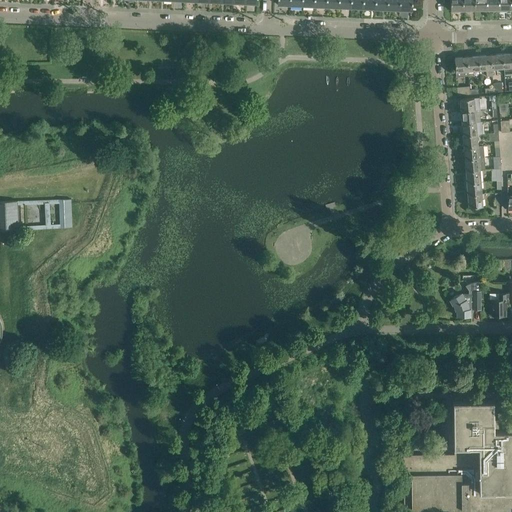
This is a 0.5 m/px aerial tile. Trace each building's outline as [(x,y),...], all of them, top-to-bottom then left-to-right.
[(375,0),(363,0),(363,8),(375,9),(375,0)] [(387,0),(375,0),(375,9),(387,9),(387,0)] [(400,0),(387,0),(387,9),(400,10),(400,0)] [(412,10),(412,7),(412,0),(400,0),(400,10),(412,10)] [(450,0),(450,10),(463,10),(462,0),(450,0)] [(474,0),(462,0),(463,10),(475,9),(474,0)] [(474,0),(475,9),(487,9),(486,0),(474,0)] [(486,0),(487,9),(499,9),(498,0),(486,0)] [(498,0),(499,9),(499,11),(506,11),(506,9),(511,9),(510,0),(498,0)] [(504,74),(511,73),(511,52),(503,53),(504,68),(504,74)] [(492,69),(504,68),(503,53),(491,54),(492,69)] [(486,69),(486,76),(492,76),(492,69),(491,54),(479,55),(480,70),(486,69)] [(468,70),(480,70),(479,55),(467,56),(468,70)] [(468,76),(468,70),(467,56),(454,57),(456,77),(468,76)] [(501,82),(493,83),(493,87),(494,92),(502,91),(502,87),(501,82)] [(470,94),(469,89),(469,86),(457,87),(457,95),(470,94)] [(479,97),(460,99),(461,111),(480,109),(479,97)] [(461,111),(462,123),(480,121),(480,116),(482,115),(482,109),(480,109),(461,111)] [(500,120),(501,132),(510,131),(509,119),(500,120)] [(462,123),(463,135),(477,134),(483,133),(482,121),(480,121),(462,123)] [(489,141),(499,140),(498,132),(494,132),(489,133),(489,141)] [(463,135),(464,147),(478,146),(477,134),(463,135)] [(464,147),(465,159),(485,157),(484,145),(478,146),(464,147)] [(465,171),(480,170),(486,169),(485,157),(465,159),(465,171)] [(492,169),(492,172),(492,181),(497,180),(501,180),(501,174),(501,172),(501,168),(497,168),(492,168),(492,169)] [(480,170),(465,171),(466,183),(481,182),(480,170)] [(466,183),(467,195),(482,194),(481,182),(466,183)] [(482,194),(467,195),(468,207),(483,206),(482,194)] [(0,227),(0,230),(18,229),(17,201),(0,201),(0,227)] [(469,294),(462,294),(462,293),(450,300),(453,305),(454,305),(455,311),(457,311),(457,316),(470,316),(470,309),(481,309),(481,281),(478,281),(475,281),(473,282),(470,283),(468,284),(466,285),(468,290),(469,294)] [(511,302),(511,281),(509,281),(509,293),(499,293),(499,299),(492,299),(492,316),(493,316),(495,317),(497,317),(499,316),(504,315),(504,308),(505,308),(505,302),(511,302)] [(28,406),(29,388),(11,388),(11,397),(17,397),(17,406),(28,406)] [(511,429),(494,430),(494,424),(498,424),(498,415),(494,415),(493,400),(453,400),(453,454),(403,454),(404,506),(411,506),(411,511),(461,511),(462,511),(510,511),(510,506),(511,505),(511,429)]
